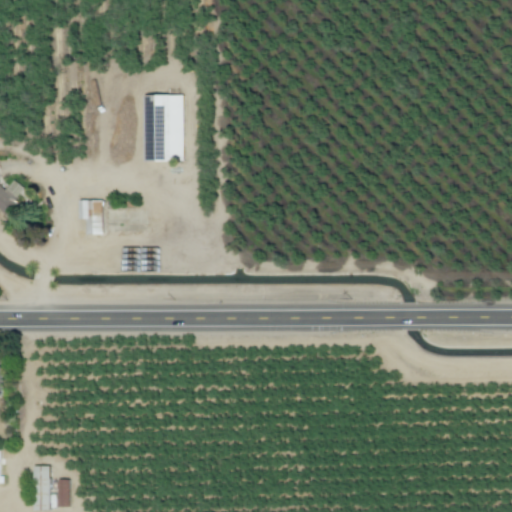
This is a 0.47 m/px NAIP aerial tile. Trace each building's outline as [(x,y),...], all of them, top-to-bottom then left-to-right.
[(146,161),(184,161),(183,95),(145,95),(146,161)] [(0,209),(5,214),(25,192),(13,181),(5,190),(0,184),(0,209)] [(79,219),(87,219),(86,234),(104,234),(104,200),(80,200),(79,219)] [(51,466),(34,466),(35,510),(51,510),(51,466)] [(70,507),(70,479),(59,479),(59,507),(70,507)]
